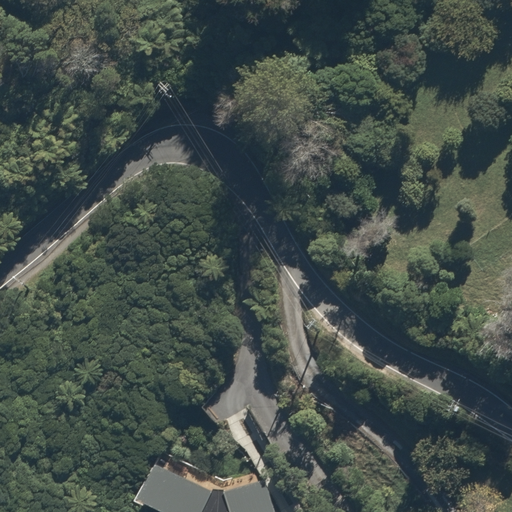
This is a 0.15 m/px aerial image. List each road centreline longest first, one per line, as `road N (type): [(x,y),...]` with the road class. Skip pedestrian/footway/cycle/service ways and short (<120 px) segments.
road 1 (residential): [(511,428),(361,336),(290,258),(226,159),(180,138)]
road 2 (residential): [(0,270),(150,145),(180,138)]
